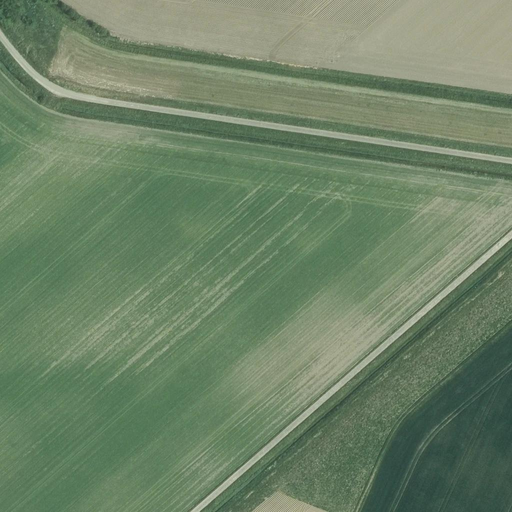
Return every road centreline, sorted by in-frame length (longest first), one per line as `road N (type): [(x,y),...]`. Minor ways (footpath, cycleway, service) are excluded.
road 1 (unclassified): [(511,161),(72,95),(41,83),(0,35)]
road 2 (unclassified): [(199,511),(511,233)]
